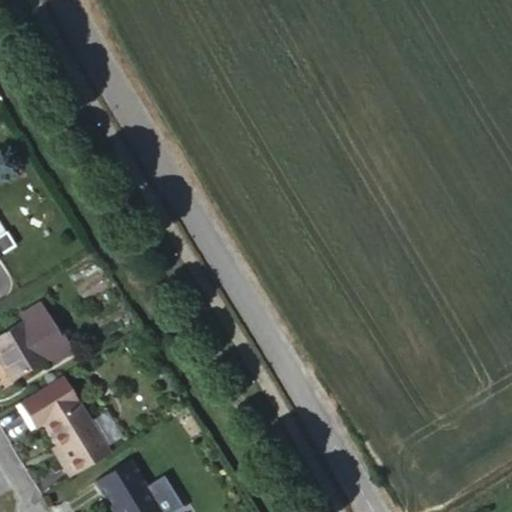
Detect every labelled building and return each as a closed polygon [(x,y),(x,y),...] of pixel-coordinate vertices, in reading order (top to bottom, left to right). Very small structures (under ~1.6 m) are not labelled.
[(0,257),(1,257),(15,247),(7,234),(5,235),(0,237),(0,257)] [(21,323),(0,336),(0,364),(11,383),(46,361),(54,363),(70,353),(51,323),(49,324),(37,306),(18,318),(21,323)] [(36,430),(45,408),(80,386),(62,377),(20,404),(36,430)] [(80,386),(45,408),(59,429),(68,444),(61,447),(70,463),(111,437),(80,386)] [(59,429),(50,451),(61,447),(68,444),(59,429)] [(145,487),(129,462),(94,484),(111,511),(176,511),(182,508),(162,476),(145,487)]
